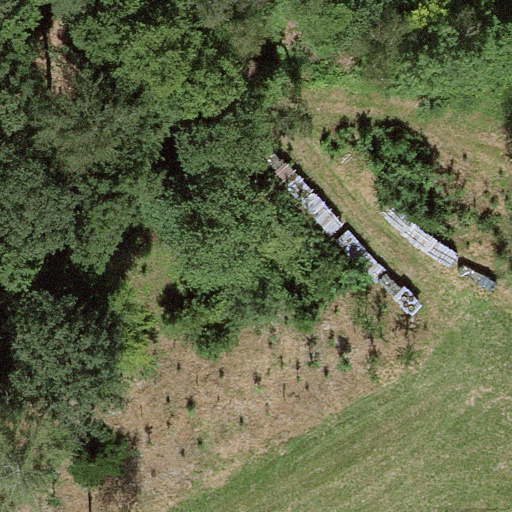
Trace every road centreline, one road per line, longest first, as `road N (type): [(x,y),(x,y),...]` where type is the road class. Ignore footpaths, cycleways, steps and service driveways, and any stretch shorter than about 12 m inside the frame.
road 1 (track): [(167,0),(414,247)]
road 2 (track): [(0,242),(116,175),(237,71)]
